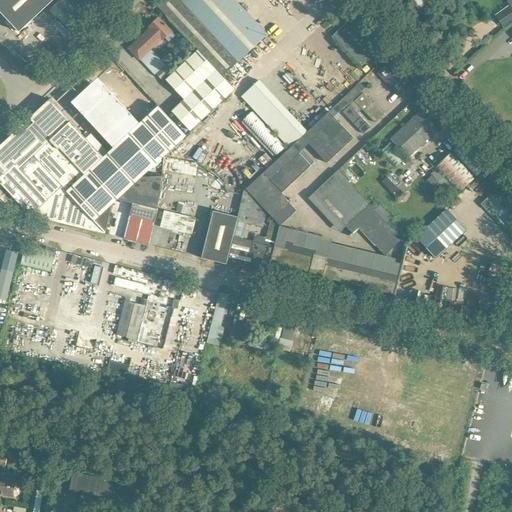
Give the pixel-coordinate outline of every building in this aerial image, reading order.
[(53,0),(0,0),(0,11),(19,32),(53,0)] [(59,0),(49,10),(70,32),(86,17),(70,0),(59,0)] [(235,0),(154,0),(153,2),(197,49),(197,50),(222,77),(222,76),(267,34),(235,0)] [(510,4),(495,15),(504,27),(511,21),(511,0),(508,0),(508,1),(510,4)] [(382,46),(354,16),(346,23),(345,22),(338,28),(339,29),(333,35),(362,66),(382,46)] [(159,18),(151,25),(149,27),(150,28),(129,48),(138,58),(148,48),(149,50),(161,39),(162,40),(164,37),(169,42),(175,36),(159,18)] [(57,21),(53,25),(67,39),(71,35),(57,21)] [(197,50),(166,79),(184,98),(171,110),(190,130),(234,89),(222,77),(197,50)] [(397,68),(391,61),(379,73),(399,95),(410,84),(396,69),(397,68)] [(164,65),(155,73),(161,80),(170,71),(164,65)] [(306,132),(302,136),(309,143),(327,162),(353,137),(334,117),(341,109),(363,133),(370,127),(357,113),(362,109),(375,123),(382,116),(373,105),(374,104),(363,93),(362,91),(365,88),(360,82),(306,132)] [(0,197),(9,208),(8,209),(39,217),(50,220),(105,233),(112,203),(118,198),(142,177),(151,168),(186,136),(158,106),(108,152),(103,156),(86,138),(49,99),(31,116),(29,118),(33,122),(25,130),(21,126),(14,132),(0,145),(0,197)] [(407,157),(438,130),(420,111),(390,138),(407,157)] [(252,112),(242,120),(276,156),(285,148),(252,112)] [(91,133),(86,138),(103,156),(108,152),(91,133)] [(476,176),(492,162),(468,136),(452,151),(476,176)] [(406,157),(391,141),(381,152),(395,167),(406,157)] [(267,168),(245,189),(246,191),(267,212),(271,217),(279,225),(280,226),(297,211),(296,210),(283,196),(284,195),(281,192),(310,165),(298,153),(300,152),(293,144),(289,148),(267,168)] [(475,177),(451,152),(435,167),(459,192),(475,177)] [(432,175),(427,180),(441,194),(451,185),(436,169),(431,174),(432,175)] [(315,192),(346,225),(369,204),(338,171),(315,192)] [(404,194),(403,193),(397,187),(402,182),(402,181),(393,172),(382,182),(398,199),(404,194)] [(142,177),(118,198),(133,202),(124,238),(149,245),(158,209),(157,208),(160,193),(162,176),(142,177)] [(511,227),(508,230),(511,234),(511,191),(506,185),(494,196),(511,215),(506,221),(511,227)] [(486,199),(480,204),(486,210),(489,207),(489,202),(486,199)] [(374,210),(369,204),(346,225),(345,226),(352,233),(358,227),(385,255),(402,239),(386,223),(374,210)] [(380,205),(374,210),(386,223),(392,218),(380,205)] [(196,218),(164,210),(160,227),(192,234),(196,218)] [(416,237),(435,258),(465,231),(446,210),(416,237)] [(213,211),(201,258),(219,262),(226,264),(238,217),(213,211)] [(233,236),(227,264),(267,274),(269,265),(274,246),(279,226),(279,225),(271,217),(266,237),(255,235),(254,241),(244,239),(233,236)] [(25,244),(21,265),(50,272),(55,251),(25,244)] [(274,246),(269,265),(393,295),(401,263),(395,262),(390,261),(387,274),(274,246)] [(7,249),(0,275),(0,299),(8,302),(20,253),(7,249)] [(95,266),(91,283),(96,284),(101,267),(95,266)] [(116,277),(114,285),(142,292),(144,284),(116,277)] [(219,293),(211,324),(221,327),(229,295),(219,293)] [(124,301),(116,335),(128,338),(127,341),(135,343),(145,306),(140,305),(124,301)] [(298,315),(288,313),(281,338),(292,341),(298,315)] [(258,335),(254,350),(273,355),(277,340),(258,335)] [(110,360),(107,370),(126,375),(129,365),(110,360)] [(0,460),(0,473),(4,474),(5,464),(6,464),(9,447),(9,446),(3,445),(2,451),(1,457),(0,460)] [(72,472),(72,474),(68,494),(116,502),(118,490),(119,481),(72,472)] [(3,474),(0,473),(0,495),(13,497),(17,479),(3,477),(3,474)]
